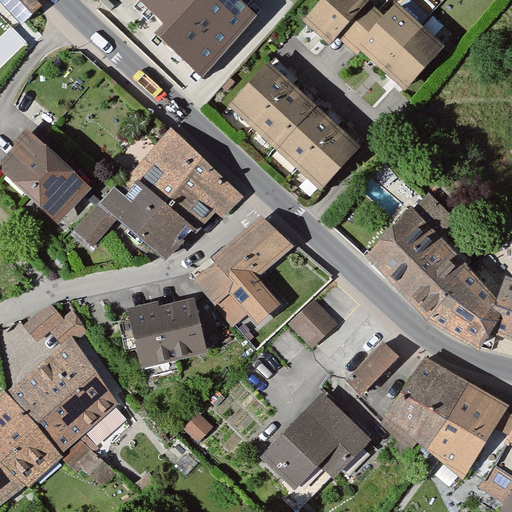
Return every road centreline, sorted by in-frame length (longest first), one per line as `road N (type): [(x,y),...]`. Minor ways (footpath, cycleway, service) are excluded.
road 1 (tertiary): [(266,193),(421,331),(511,372)]
road 2 (residential): [(266,193),(184,269),(48,292),(0,314)]
road 3 (tertiary): [(65,0),(266,193)]
